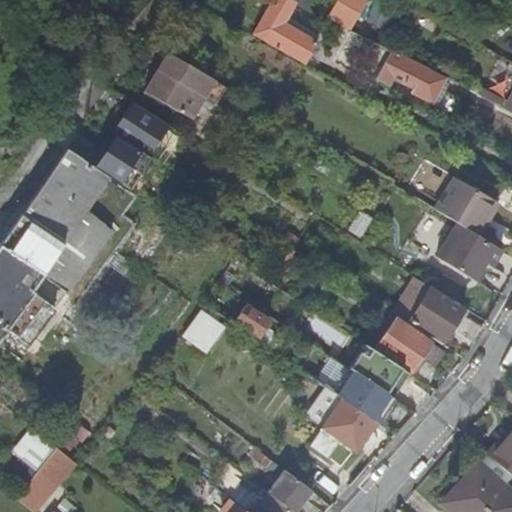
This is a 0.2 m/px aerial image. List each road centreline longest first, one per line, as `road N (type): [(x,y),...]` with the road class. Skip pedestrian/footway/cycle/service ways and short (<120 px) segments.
road 1 (residential): [(511,332),(497,361),(361,511)]
road 2 (residential): [(0,193),(124,24)]
